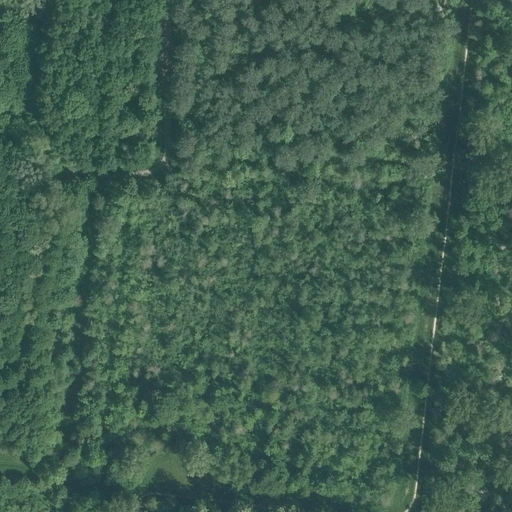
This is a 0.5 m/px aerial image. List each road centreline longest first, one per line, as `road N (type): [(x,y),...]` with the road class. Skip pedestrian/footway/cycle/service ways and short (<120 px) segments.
road 1 (unclassified): [(0,369),(22,346),(54,197),(66,175),(164,165),(166,0)]
road 2 (track): [(98,173),(64,464)]
